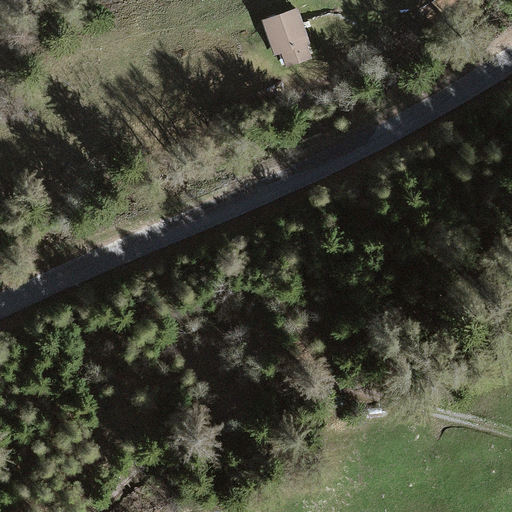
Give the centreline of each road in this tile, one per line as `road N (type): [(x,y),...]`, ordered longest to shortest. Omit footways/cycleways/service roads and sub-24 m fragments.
road 1 (unclassified): [(511,57),(376,134),(0,306)]
road 2 (track): [(511,244),(473,268),(436,307),(283,370),(95,511)]
road 3 (track): [(511,436),(283,370)]
